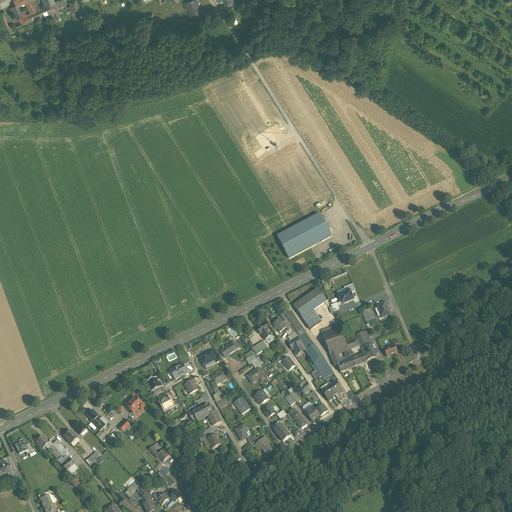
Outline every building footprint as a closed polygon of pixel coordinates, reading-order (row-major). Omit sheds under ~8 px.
[(38,5),(36,5),(35,3),(34,3),(33,1),(33,0),(32,0),(31,1),(30,0),(28,0),(32,6),(35,10),(40,8),(38,5)] [(53,0),(43,0),(44,2),(45,1),(46,5),(40,8),(35,10),(38,17),(57,9),(54,1),(53,0)] [(63,0),(57,0),(54,1),(57,9),(60,9),(66,6),(63,0)] [(80,12),(75,0),(69,2),(73,13),(71,13),(72,15),(80,12)] [(197,0),(190,0),(186,2),(192,16),(198,13),(202,12),(202,11),(197,0)] [(20,12),(16,5),(13,6),(19,18),(22,16),(20,12)] [(19,18),(13,6),(10,8),(16,19),(18,18),(19,18)] [(26,14),(25,15),(28,22),(38,17),(35,10),(32,11),(26,14)] [(0,13),(0,21),(5,34),(10,31),(2,12),(0,13)] [(25,15),(22,16),(19,18),(18,18),(20,22),(21,25),(28,22),(25,15)] [(277,138),(282,135),(276,125),(271,129),(277,138)] [(260,136),(267,146),(278,139),(277,138),(271,129),(260,136)] [(256,156),(257,157),(265,152),(263,149),(255,154),(256,156)] [(331,237),(320,215),(278,237),(289,259),(331,237)] [(355,292),(352,285),(344,288),(346,293),(350,291),(351,293),(355,292)] [(318,290),(294,307),(302,319),(313,311),(327,302),(318,290)] [(338,296),(342,305),(354,300),(351,293),(350,291),(346,293),(338,296)] [(385,303),(376,306),(382,319),(390,315),(385,303)] [(336,304),(331,306),(334,312),(339,310),(336,304)] [(376,320),(371,308),(361,312),(366,324),(376,320)] [(313,311),(302,319),(311,331),(322,323),(313,311)] [(306,334),(291,312),(282,319),(297,338),(298,339),(306,334)] [(281,320),(274,326),(280,333),(287,328),(281,320)] [(265,324),(256,330),(260,336),(261,335),(265,341),(272,337),(268,331),(269,331),(265,324)] [(338,325),(321,331),(322,334),(339,328),(338,325)] [(339,328),(322,334),(327,349),(338,345),(345,343),(344,340),(339,328)] [(290,330),(286,333),(289,338),(294,334),(290,330)] [(366,332),(356,336),(360,346),(361,349),(371,345),(366,332)] [(306,334),(298,339),(301,346),(305,352),(314,346),(306,334)] [(356,336),(344,340),(345,343),(348,350),(351,349),(360,346),(356,336)] [(297,338),(291,341),(288,343),(292,351),(293,350),(296,355),(304,351),(301,346),(298,339),(297,338)] [(263,342),(257,346),(261,353),(267,349),(263,342)] [(345,343),(338,345),(340,353),(344,352),(348,350),(345,343)] [(232,344),(228,347),(221,353),(225,359),(229,357),(228,356),(236,351),(232,344)] [(314,346),(305,352),(311,360),(313,364),(323,358),(314,345),(314,346)] [(338,345),(327,349),(330,356),(337,354),(340,353),(338,345)] [(371,345),(361,349),(364,356),(366,362),(367,362),(372,360),(372,359),(376,357),(375,354),(376,354),(377,353),(376,352),(377,352),(376,351),(375,350),(373,351),(371,345)] [(394,346),(384,350),(387,358),(397,354),(395,349),(394,346)] [(184,349),(176,353),(180,361),(188,357),(184,349)] [(211,352),(199,359),(204,367),(216,360),(219,361),(220,359),(218,356),(214,358),(211,352)] [(337,354),(330,356),(335,368),(338,366),(341,365),(340,363),(338,357),(337,354)] [(253,356),(246,361),(249,365),(251,364),(256,360),(253,356)] [(188,357),(180,361),(182,365),(183,365),(184,367),(191,363),(188,357)] [(351,361),(354,368),(363,365),(362,363),(360,357),(355,359),(351,361)] [(256,360),(251,364),(255,370),(263,364),(259,358),(256,360)] [(323,358),(313,364),(321,376),(331,369),(323,358)] [(289,359),(283,363),(289,372),(295,367),(289,359)] [(347,362),(342,364),(341,365),(338,366),(341,373),(345,371),(354,368),(351,361),(347,362)] [(182,365),(170,372),(175,380),(187,374),(184,367),(183,365),(182,365)] [(331,369),(321,376),(322,377),(324,380),(333,374),(331,369)] [(258,370),(247,378),(253,385),(260,379),(263,383),(266,380),(258,370)] [(321,376),(317,370),(311,374),(316,381),(322,377),(321,376)] [(223,372),(211,378),(214,383),(215,386),(227,380),(223,372)] [(156,380),(149,384),(153,392),(161,388),(162,388),(161,385),(159,386),(156,380)] [(199,391),(193,381),(184,386),(190,396),(199,391)] [(336,382),(329,387),(330,388),(335,397),(338,395),(338,396),(343,393),(339,388),(336,382)] [(305,387),(300,391),(304,395),(309,391),(305,387)] [(330,388),(323,393),(329,402),(333,399),(333,398),(335,397),(330,388)] [(293,391),(289,395),(294,401),(299,398),(293,391)] [(262,392),(254,398),(261,406),(268,400),(262,392)] [(294,401),(289,395),(284,399),(291,407),(296,403),(294,401)] [(144,408),(135,398),(126,407),(133,414),(138,409),(140,411),(144,408)] [(169,399),(160,404),(165,412),(169,409),(173,407),(169,399)] [(242,399),(234,404),(242,416),(250,410),(242,399)] [(184,407),(180,400),(172,404),(173,407),(175,406),(177,409),(179,407),(180,409),(184,407)] [(222,401),(216,404),(219,410),(225,406),(222,401)] [(197,412),(190,415),(194,424),(207,417),(213,414),(209,405),(197,412)] [(312,406),(304,411),(313,422),(320,417),(316,411),(312,406)] [(323,406),(316,411),(320,417),(328,412),(323,406)] [(194,407),(189,410),(188,413),(190,415),(197,412),(194,407)] [(270,407),(264,411),(269,419),(275,414),(270,407)] [(307,426),(294,410),(289,414),(297,424),(302,430),(307,426)] [(93,411),(87,416),(92,422),(98,417),(93,411)] [(280,420),(286,416),(282,411),(276,415),(280,420)] [(216,412),(213,414),(207,417),(213,428),(216,427),(222,424),(216,412)] [(289,414),(287,415),(292,422),(293,421),(295,425),(297,424),(289,414)] [(100,420),(98,417),(92,422),(94,424),(93,426),(96,429),(99,432),(108,424),(102,418),(100,420)] [(156,421),(151,427),(153,429),(155,431),(160,426),(156,421)] [(125,422),(118,428),(123,432),(129,426),(125,422)] [(86,431),(79,423),(73,429),(80,436),(86,431)] [(285,429),(282,425),(280,427),(274,431),(283,443),(291,438),(288,433),(289,432),(286,428),(285,429)] [(244,426),(235,431),(241,442),(247,439),(248,438),(244,432),(246,430),(244,426)] [(155,431),(153,429),(150,431),(158,438),(160,435),(155,431)] [(86,431),(80,436),(82,439),(88,433),(86,431)] [(73,437),(69,432),(64,437),(70,445),(77,439),(74,436),(73,437)] [(210,439),(207,440),(212,450),(221,446),(216,435),(214,437),(210,439)] [(41,437),(36,443),(42,450),(48,444),(41,437)] [(257,444),(254,447),(259,453),(262,450),(264,452),(263,453),(266,456),(273,451),(268,445),(269,443),(264,438),(257,444)] [(77,439),(70,445),(73,448),(79,442),(77,439)] [(20,445),(15,447),(19,455),(25,452),(27,451),(25,446),(23,440),(18,442),(20,445)] [(156,444),(149,451),(159,460),(160,459),(158,457),(160,455),(157,451),(158,450),(157,449),(159,447),(156,444)] [(57,450),(56,449),(53,452),(58,458),(61,456),(61,455),(57,450)] [(72,457),(66,451),(61,455),(61,456),(62,456),(61,457),(62,457),(64,456),(68,460),(68,459),(69,459),(72,457)] [(97,451),(92,455),(96,460),(101,456),(97,451)] [(160,455),(158,457),(160,459),(164,463),(170,457),(164,451),(160,455)] [(92,455),(87,460),(91,464),(96,460),(92,455)] [(62,457),(57,461),(66,472),(67,471),(74,465),(69,459),(68,459),(68,460),(64,456),(62,457)] [(3,460),(0,461),(0,463),(1,466),(0,466),(0,476),(0,477),(3,476),(3,475),(10,472),(6,464),(5,464),(3,460)] [(74,465),(67,471),(71,475),(77,469),(74,465)] [(165,467),(158,474),(167,485),(168,483),(172,487),(175,484),(170,479),(169,480),(166,476),(169,473),(165,467)] [(153,500),(142,488),(138,492),(146,500),(143,501),(144,504),(151,500),(153,500)] [(175,493),(173,490),(167,495),(169,497),(170,499),(175,504),(182,497),(177,491),(175,493)] [(156,494),(152,497),(153,498),(153,497),(158,503),(158,502),(161,499),(157,494),(156,494)] [(161,499),(158,502),(162,507),(163,506),(170,499),(166,494),(161,499)] [(40,500),(43,508),(51,504),(48,496),(46,497),(40,500)] [(140,503),(134,497),(131,500),(134,503),(138,505),(140,503)] [(175,504),(170,499),(163,506),(167,510),(175,504)] [(151,500),(144,504),(143,504),(146,511),(155,507),(151,500)] [(127,503),(126,501),(122,506),(126,509),(130,511),(129,511),(135,511),(137,510),(133,507),(127,503)]
